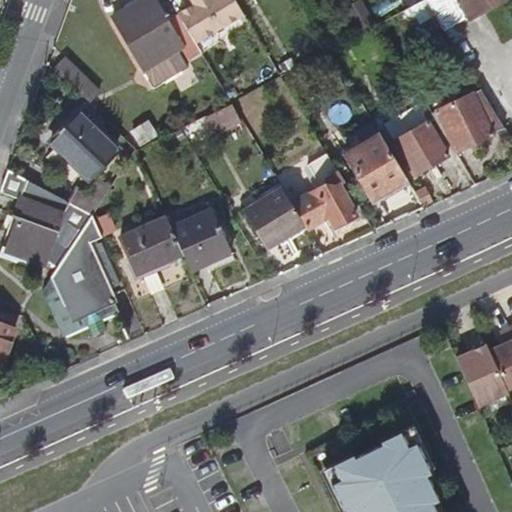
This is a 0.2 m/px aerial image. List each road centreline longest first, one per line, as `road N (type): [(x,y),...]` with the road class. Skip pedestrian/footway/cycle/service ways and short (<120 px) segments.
road 1 (secondary): [(0,437),(511,206)]
road 2 (residential): [(113,492),(137,449),(511,280)]
road 3 (unknown): [(484,511),(421,377),(396,368),(253,433),(285,511)]
